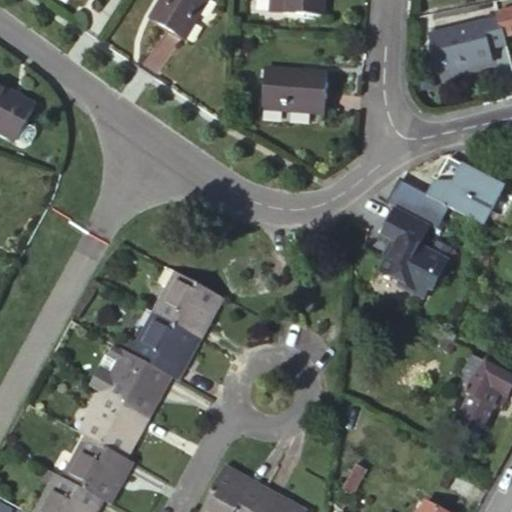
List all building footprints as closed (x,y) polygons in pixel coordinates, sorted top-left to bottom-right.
[(177,0),(160,33),(197,53),(225,0),(177,0)] [(324,0),(270,0),(270,18),(323,19),(324,0)] [(410,22),(452,13),(451,8),(409,17),(410,22)] [(511,8),(501,11),(502,15),(507,34),(511,33),(511,8)] [(502,15),(485,19),(492,47),(509,43),(507,34),(502,15)] [(485,19),(430,32),(439,71),(494,58),(492,47),(485,19)] [(331,76),(269,71),(266,112),(328,115),(331,76)] [(34,112),(41,93),(0,79),(0,120),(28,130),(29,129),(34,112)] [(45,115),(34,112),(29,129),(39,133),(43,130),(46,120),(45,115)] [(502,186),(447,157),(427,195),(399,181),(388,203),(395,207),(428,224),(435,228),(447,206),(475,221),(484,205),(491,208),(502,186)] [(383,257),(376,270),(401,284),(403,289),(412,294),(418,293),(422,295),(432,277),(436,280),(446,260),(417,244),(428,224),(395,207),(380,235),(394,242),(386,256),(383,257)] [(212,297),(181,282),(157,326),(177,336),(203,350),(227,306),(212,297)] [(177,336),(157,326),(141,356),(136,365),(162,379),(172,384),(181,389),(203,350),(177,336)] [(132,351),(127,361),(130,362),(136,365),(141,356),(132,351)] [(484,363),(464,351),(453,370),(457,373),(453,380),(462,385),(458,393),(462,395),(469,382),(473,385),(484,363)] [(127,361),(118,356),(112,367),(124,374),(116,387),(104,381),(96,397),(108,404),(127,414),(150,426),(172,384),(162,379),(136,365),(130,362),(127,361)] [(511,387),(511,378),(484,363),(473,385),(469,382),(462,395),(451,415),(481,431),(500,396),(506,399),(511,387)] [(127,414),(108,404),(101,416),(85,446),(92,450),(107,458),(128,468),(150,426),(127,414)] [(111,511),(117,511),(138,474),(128,468),(107,458),(92,450),(70,490),(96,504),(107,509),(111,511)] [(368,468),(362,464),(347,493),(357,499),(370,476),(366,473),(368,468)] [(265,511),(273,497),(232,476),(211,511),(265,511)] [(58,496),(49,511),(105,511),(107,509),(96,504),(70,490),(63,487),(54,481),(50,491),(58,496)] [(303,511),(273,497),(265,511),(303,511)] [(443,511),(423,501),(416,511),(443,511)] [(0,502),(0,511),(11,511),(13,507),(0,502)]
